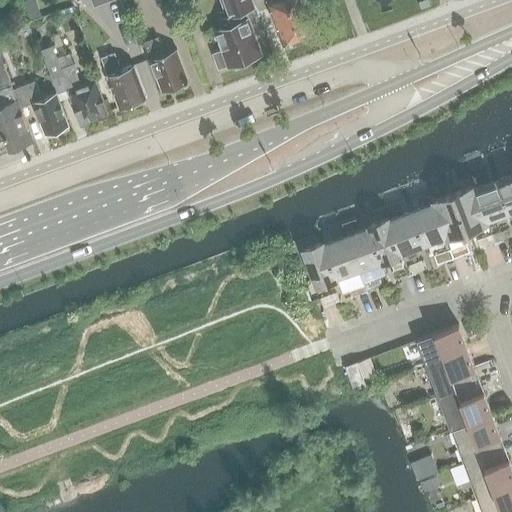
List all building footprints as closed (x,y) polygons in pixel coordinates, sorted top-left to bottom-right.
[(215,32),(223,54),(213,57),(217,69),(259,54),(246,20),(240,22),(237,13),(231,15),(231,13),(252,5),(250,0),(221,0),(228,16),(219,19),(222,29),(215,32)] [(284,45),(314,34),(301,0),(271,0),(269,1),(268,0),(253,0),(258,10),(269,6),(284,45)] [(428,0),(423,0),(418,2),(420,9),(430,4),(428,0)] [(162,91),(188,82),(175,49),(163,53),(157,36),(143,41),(162,91)] [(73,63),(70,64),(66,53),(57,57),(52,45),(40,49),(57,93),(66,89),(79,123),(106,113),(93,79),(80,83),(73,63)] [(118,107),(144,98),(132,64),(120,68),(114,52),(100,57),(118,107)] [(0,153),(33,141),(20,107),(13,88),(0,53),(0,153)] [(13,88),(20,107),(30,104),(34,114),(36,113),(45,135),(68,126),(55,92),(42,97),(35,80),(13,88)] [(511,172),(496,179),(508,213),(511,211),(511,172)] [(496,179),(474,187),(487,221),(508,213),(496,179)] [(473,185),(452,193),(466,230),(487,223),(487,221),(474,187),(473,185)] [(432,203),(445,236),(445,238),(466,230),(452,193),(431,201),(432,203)] [(423,244),(445,236),(432,203),(410,211),(423,244)] [(410,211),(389,219),(401,252),(423,244),(410,211)] [(367,227),(379,261),(380,263),(402,254),(401,252),(389,219),(388,217),(366,225),(367,227)] [(367,227),(345,235),(358,269),(379,261),(367,227)] [(492,233),(495,242),(511,237),(508,227),(492,233)] [(495,242),(492,233),(476,239),(479,248),(495,242)] [(345,235),(323,243),(336,277),(358,269),(345,235)] [(336,277),(323,243),(323,241),(301,249),(315,287),(337,279),(336,277)] [(449,249),(452,258),(468,252),(465,243),(449,249)] [(452,258),(449,249),(433,255),(436,264),(452,258)] [(406,265),(410,274),(426,268),(422,259),(406,265)] [(410,274),(406,265),(390,271),(394,280),(410,274)] [(362,281),(366,291),(382,285),(378,275),(362,281)] [(366,291),(362,281),(346,287),(350,297),(366,291)] [(335,291),(319,298),(322,307),(339,301),(335,291)] [(416,339),(429,373),(470,357),(458,324),(451,327),(451,326),(416,339)] [(482,390),(470,357),(429,373),(441,405),(482,390)] [(353,389),(364,384),(356,362),(344,366),(353,389)] [(441,405),(453,438),(494,422),(482,390),(441,405)] [(506,455),(494,422),(453,438),(465,470),(506,455)] [(427,475),(437,472),(430,454),(420,458),(427,475)] [(465,470),(477,503),(511,490),(511,470),(506,455),(465,470)] [(511,511),(511,490),(477,503),(480,511),(511,511)]
